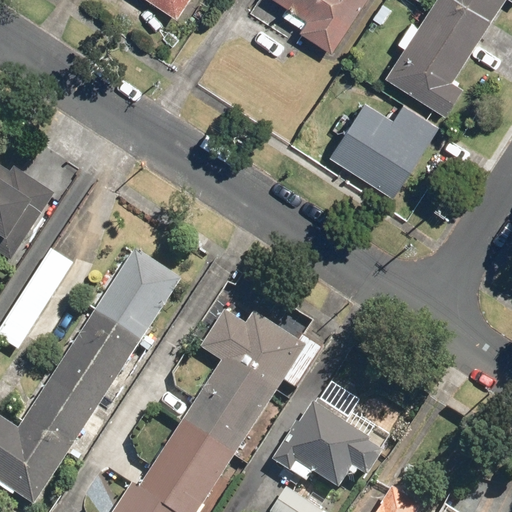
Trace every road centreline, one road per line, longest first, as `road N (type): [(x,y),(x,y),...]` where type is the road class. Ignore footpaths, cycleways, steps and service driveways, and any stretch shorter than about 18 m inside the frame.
road 1 (residential): [(0,34),(429,312)]
road 2 (residential): [(429,312),(511,187)]
